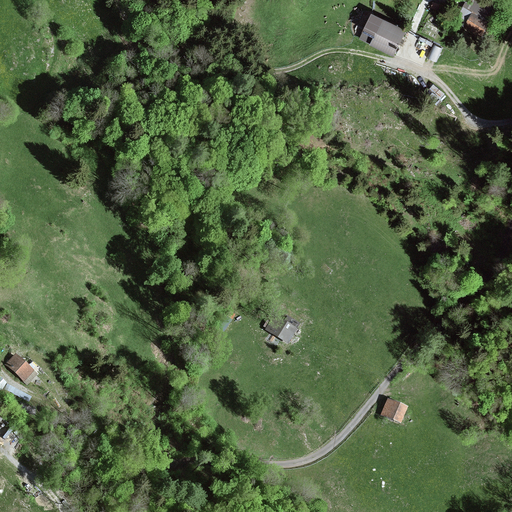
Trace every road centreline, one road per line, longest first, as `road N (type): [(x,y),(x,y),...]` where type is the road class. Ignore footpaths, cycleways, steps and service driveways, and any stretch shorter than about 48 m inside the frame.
road 1 (track): [(511,220),(493,271),(338,442),(280,466),(209,460),(139,467),(89,511)]
road 2 (track): [(511,119),(477,123),(438,79),(365,52),(330,47),(287,68),(250,68),(193,48),(146,61),(134,54),(132,26),(118,0)]
